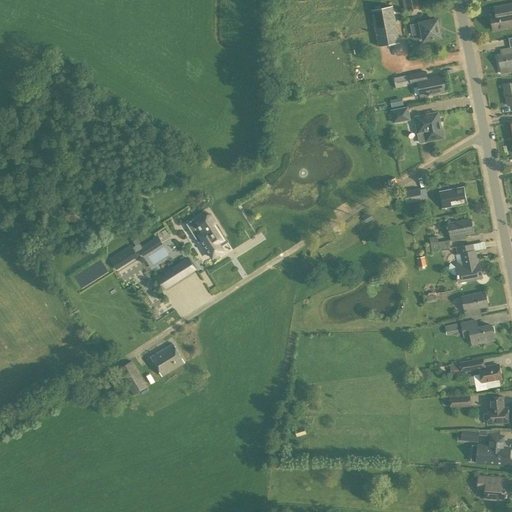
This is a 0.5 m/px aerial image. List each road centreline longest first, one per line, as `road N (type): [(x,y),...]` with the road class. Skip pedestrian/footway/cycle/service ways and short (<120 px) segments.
road 1 (residential): [(483,130),(134,352)]
road 2 (tertiary): [(511,266),(483,130)]
road 3 (tertiary): [(483,130),(459,0)]
